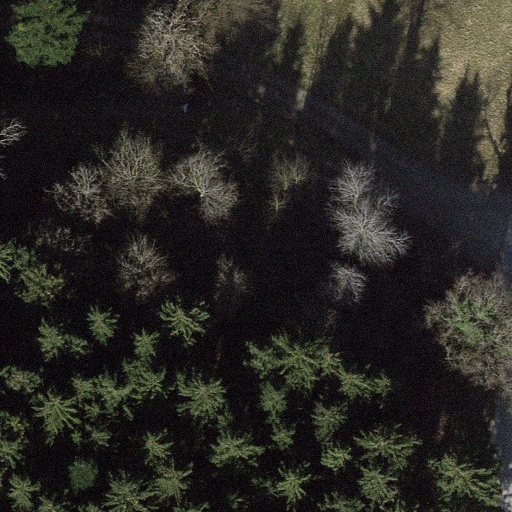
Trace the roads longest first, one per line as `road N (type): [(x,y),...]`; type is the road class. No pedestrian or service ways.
road 1 (track): [(511,238),(457,219),(373,147),(249,77),(153,41),(0,14)]
road 2 (track): [(457,219),(201,135),(0,138)]
